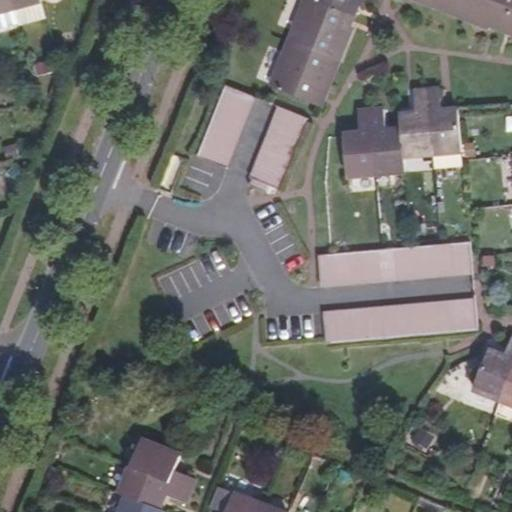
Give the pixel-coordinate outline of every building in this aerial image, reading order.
[(0,0),(0,13),(14,9),(11,0),(0,0)] [(46,18),(41,0),(11,0),(14,9),(19,26),(46,18)] [(304,0),(288,43),(338,63),(351,29),(344,27),(349,15),(312,0),(304,0)] [(312,0),(349,15),(353,4),(360,7),(362,0),(312,0)] [(454,16),(460,0),(423,0),(422,3),(454,16)] [(502,27),(511,0),(460,0),(454,16),(488,29),(491,23),(502,27)] [(511,0),(502,27),(511,30),(511,34),(511,38),(511,0)] [(349,15),(356,18),(360,7),(353,4),(349,15)] [(344,27),(351,29),(356,18),(349,15),(344,27)] [(499,34),(502,27),(491,23),(488,29),(499,34)] [(511,34),(511,30),(502,27),(499,34),(511,38),(511,34)] [(319,93),(325,95),(338,63),(288,43),(270,88),(314,105),(319,93)] [(57,59),(51,61),(54,73),(60,71),(57,59)] [(51,61),(33,66),(37,77),(54,73),(51,61)] [(225,86),(197,156),(225,168),(253,98),(225,86)] [(428,92),(433,156),(461,153),(458,111),(442,112),(440,91),(428,92)] [(405,158),(433,156),(428,92),(414,94),(416,114),(401,115),(402,129),(405,158)] [(320,108),(325,95),(319,93),(314,105),(320,108)] [(279,108),(252,178),(272,187),(279,190),(307,119),(279,108)] [(406,173),(405,158),(402,129),(387,130),(385,110),(371,111),(377,175),(406,173)] [(348,178),(377,175),(371,111),(359,112),(361,133),(344,135),(348,178)] [(478,157),(476,144),(466,146),(468,159),(478,157)] [(4,154),(7,164),(20,160),(17,151),(4,154)] [(461,153),(433,156),(435,170),(463,167),(461,153)] [(18,165),(9,173),(19,183),(28,175),(18,165)] [(477,182),(475,166),(468,167),(469,183),(477,182)] [(272,187),(252,178),(249,187),(267,195),(272,187)] [(319,255),(321,286),(472,273),(470,241),(319,255)] [(487,259),(488,267),(497,266),(497,258),(487,259)] [(324,314),(326,345),(447,334),(478,331),(475,302),(324,314)] [(473,390),(500,401),(511,371),(511,337),(503,357),(488,352),(473,390)] [(511,405),(511,371),(500,401),(511,405)] [(132,468),(191,491),(196,478),(177,471),(183,455),(143,439),(132,468)] [(50,477),(54,467),(47,464),(42,474),(50,477)] [(127,497),(161,509),(166,496),(186,504),(191,491),(132,468),(122,494),(127,497)] [(366,494),(380,499),(384,489),(369,484),(366,494)] [(257,511),(261,504),(236,493),(227,511),(257,511)] [(121,511),(167,511),(161,509),(127,497),(121,511)]
